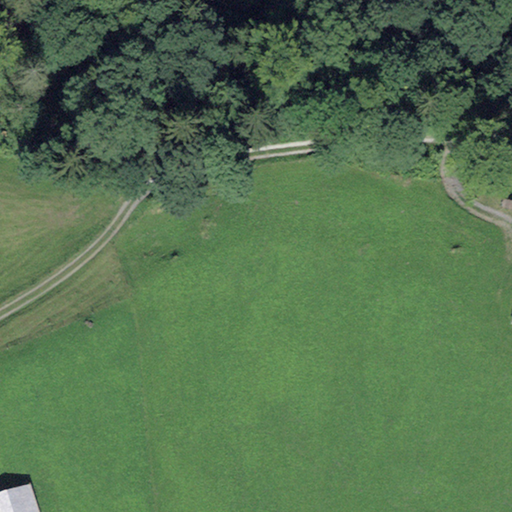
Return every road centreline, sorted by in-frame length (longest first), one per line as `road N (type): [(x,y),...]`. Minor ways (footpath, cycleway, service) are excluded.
road 1 (track): [(0,311),(80,259),(146,183),(174,166),(511,127)]
road 2 (track): [(511,81),(176,0)]
road 3 (track): [(0,35),(118,0)]
